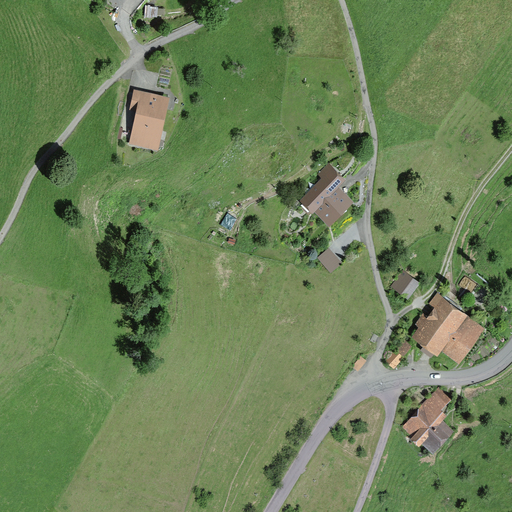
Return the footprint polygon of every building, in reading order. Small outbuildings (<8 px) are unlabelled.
[(146,5),(146,15),(159,16),(159,5),(146,5)] [(155,146),(159,128),(157,128),(163,101),(134,94),(131,108),(139,110),(136,123),(140,124),(136,142),(155,146)] [(316,205),(329,218),(347,201),(333,187),(342,179),(328,165),(319,174),(324,179),(303,200),(312,209),(316,205)] [(319,257),(331,270),(343,260),(331,246),(319,257)] [(392,286),(405,296),(416,281),(403,271),(392,286)] [(479,327),(471,320),(465,328),(456,322),(463,313),(438,294),(431,303),(437,307),(417,334),(427,342),(433,334),(442,341),(439,345),(456,358),(479,327)] [(395,367),(404,355),(402,354),(410,344),(404,339),(387,360),(395,367)] [(433,449),(449,429),(440,421),(445,414),(451,398),(442,387),(422,406),(424,408),(406,430),(421,443),(423,440),(433,449)]
